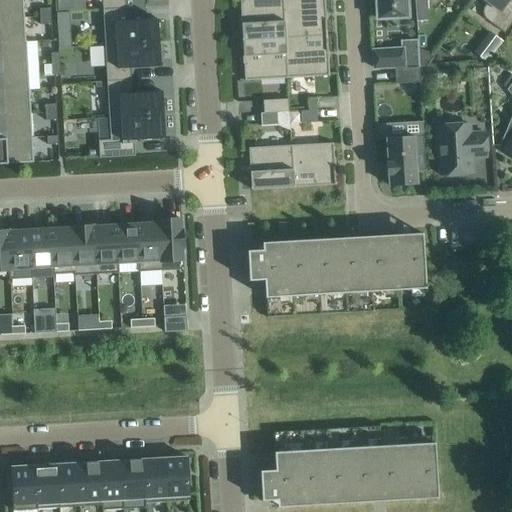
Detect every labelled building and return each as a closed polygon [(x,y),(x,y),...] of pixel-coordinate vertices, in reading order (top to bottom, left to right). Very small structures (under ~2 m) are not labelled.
[(0,0),(0,19),(24,18),(23,0),(0,0)] [(71,0),(58,1),(58,11),(71,10),(71,0)] [(101,0),(103,10),(115,10),(113,0),(101,0)] [(113,0),(115,10),(126,9),(125,0),(113,0)] [(240,0),(241,17),(240,17),(240,19),(241,19),(242,23),(241,23),(241,25),(242,40),(284,38),(282,0),(240,0)] [(324,0),(282,0),(284,38),(326,36),(326,20),(326,18),(325,18),(325,14),(326,14),(326,12),(325,12),(324,0)] [(407,17),(406,0),(376,0),(377,18),(407,17)] [(511,0),(483,0),(487,3),(484,7),(483,11),(483,16),(486,20),(504,33),(511,21),(511,0)] [(50,8),(39,9),(40,17),(51,16),(50,8)] [(103,10),(103,22),(127,21),(126,9),(115,10),(103,10)] [(69,12),(56,13),(57,24),(69,23),(69,12)] [(51,24),(51,16),(40,17),(40,25),(51,24)] [(0,43),(26,42),(26,41),(24,18),(0,19),(0,43)] [(159,43),(157,19),(127,21),(103,22),(105,46),(159,43)] [(490,32),(482,44),(493,52),(501,41),(492,34),(490,32)] [(326,36),(284,38),(287,78),(329,76),(328,59),(329,59),(329,57),(327,57),(327,53),(328,53),(328,51),(327,51),(326,36)] [(284,38),(242,40),(243,56),(242,56),(243,58),(244,58),(244,62),(243,62),(243,64),(244,63),(245,81),(287,78),(284,38)] [(26,42),(0,43),(0,67),(28,66),(26,42)] [(105,46),(106,70),(131,68),(160,67),(159,43),(105,46)] [(373,51),(374,69),(404,67),(403,49),(402,49),(403,53),(374,54),(373,51)] [(59,53),(51,54),(51,64),(59,64),(59,53)] [(60,75),(59,64),(51,64),(52,75),(60,75)] [(0,91),(29,90),(28,66),(0,67),(0,91)] [(106,70),(107,82),(131,80),(131,68),(106,70)] [(396,84),(419,83),(420,83),(419,68),(418,68),(395,69),(396,84)] [(131,80),(107,82),(107,94),(132,93),(131,80)] [(511,136),(503,149),(511,155),(511,82),(507,90),(511,96),(511,136)] [(0,115),(31,114),(29,90),(0,91),(0,115)] [(163,115),(161,91),(132,93),(107,94),(109,118),(163,115)] [(308,99),(309,111),(317,110),(316,98),(308,99)] [(264,113),(277,113),(289,112),(288,99),(263,101),(264,113)] [(45,105),(45,113),(56,112),(56,104),(45,105)] [(317,110),(309,111),(301,111),(301,123),(317,122),(317,110)] [(45,113),(46,121),(57,120),(56,112),(45,113)] [(278,125),(277,113),(264,113),(261,114),(261,126),(278,125)] [(0,115),(0,139),(32,138),(31,114),(0,115)] [(110,140),(110,141),(134,140),(164,138),(163,115),(109,118),(110,140)] [(486,156),(484,133),(470,134),(469,124),(437,126),(440,175),(472,173),(471,157),(486,156)] [(58,136),(47,137),(47,145),(58,144),(58,136)] [(388,163),(386,163),(387,174),(388,174),(389,186),(405,185),(417,184),(416,172),(425,171),(425,157),(423,136),(387,138),(386,138),(388,163)] [(0,164),(33,163),(32,138),(0,139),(0,164)] [(135,156),(134,140),(110,141),(110,140),(98,141),(99,150),(99,158),(135,156)] [(333,143),(291,146),(293,187),(335,185),(334,168),(335,168),(335,166),(334,166),(334,162),(335,162),(335,161),(334,161),(333,143)] [(251,190),(293,187),(291,146),(249,148),(250,165),(249,166),(249,167),(250,167),(250,171),(249,171),(249,173),(250,173),(251,190)] [(99,150),(91,151),(91,159),(99,158),(99,150)] [(181,219),(158,220),(161,271),(184,270),(181,219)] [(157,223),(137,224),(139,272),(161,271),(158,220),(157,220),(157,223)] [(115,225),(118,273),(119,273),(118,264),(138,263),(138,272),(139,272),(137,224),(115,225)] [(94,226),(96,274),(118,273),(115,225),(94,226)] [(94,226),(72,227),(75,276),(96,274),(94,226)] [(72,227),(50,229),(53,275),(74,273),(74,276),(75,276),(72,227)] [(29,230),(32,278),(33,278),(32,268),(52,267),(52,275),(53,275),(50,229),(29,230)] [(7,231),(10,279),(32,278),(29,230),(7,231)] [(0,231),(0,270),(9,270),(9,279),(10,279),(7,231),(0,231)] [(423,241),(247,251),(249,281),(264,280),(265,298),(426,288),(423,241)] [(186,317),(164,318),(165,332),(187,331),(186,317)] [(130,320),(131,328),(143,328),(142,319),(130,320)] [(142,319),(143,328),(155,327),(154,319),(142,319)] [(99,322),(99,330),(112,329),(111,321),(99,322)] [(87,322),(87,331),(99,330),(99,322),(87,322)] [(44,325),(44,333),(56,332),(56,324),(44,325)] [(56,324),(56,332),(68,332),(68,324),(56,324)] [(13,327),(13,335),(25,334),(25,326),(13,327)] [(1,327),(1,335),(13,335),(13,327),(1,327)] [(261,501),(437,491),(434,443),(274,452),(275,470),(260,471),(261,501)] [(167,502),(190,501),(187,457),(165,458),(167,502)] [(145,503),(166,502),(167,502),(165,458),(143,460),(145,503)] [(123,509),(124,509),(123,500),(144,498),(145,503),(143,460),(121,461),(123,509)] [(99,462),(101,506),(102,510),(123,509),(121,461),(99,462)] [(77,463),(79,507),(101,506),(99,462),(77,463)] [(79,507),(77,463),(55,465),(57,503),(58,503),(58,508),(79,507)] [(33,466),(35,510),(37,509),(37,505),(57,503),(55,465),(33,466)] [(33,466),(10,467),(13,511),(35,510),(33,466)]
